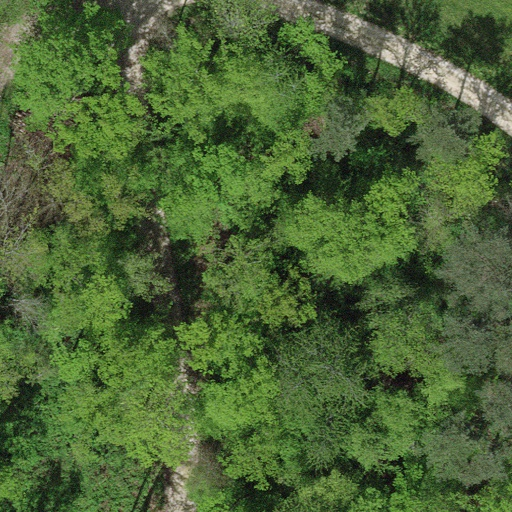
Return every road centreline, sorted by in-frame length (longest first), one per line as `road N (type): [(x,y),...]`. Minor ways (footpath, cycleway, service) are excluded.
road 1 (track): [(122,0),(132,127),(183,381),(185,489),(177,511)]
road 2 (track): [(511,115),(434,67),(289,0)]
